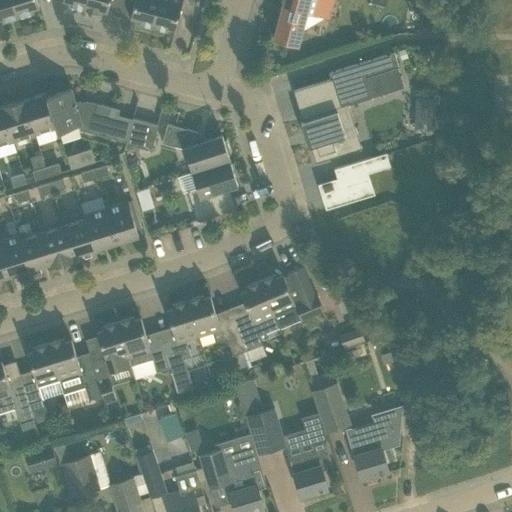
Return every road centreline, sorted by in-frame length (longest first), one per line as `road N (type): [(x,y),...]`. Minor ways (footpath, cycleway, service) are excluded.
road 1 (residential): [(219,87),(244,101),(261,132),(293,215),(284,244),(0,331)]
road 2 (residential): [(0,69),(87,61),(219,87)]
